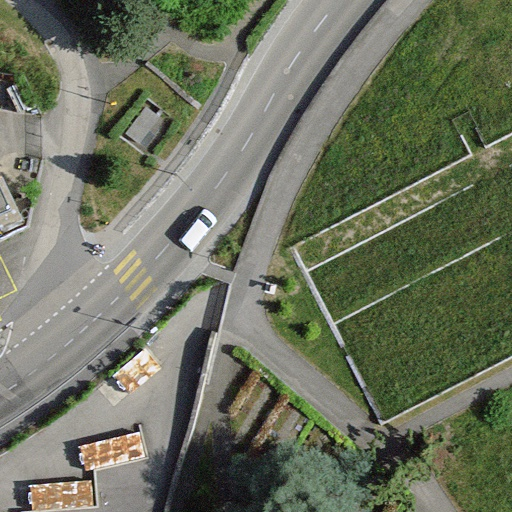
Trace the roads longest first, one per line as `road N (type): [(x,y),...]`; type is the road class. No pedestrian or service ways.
road 1 (tertiary): [(76,336),(135,285),(228,172),(299,50),(339,0)]
road 2 (residential): [(76,336),(55,282),(53,235),(74,139),(74,68),(50,19),(26,0)]
